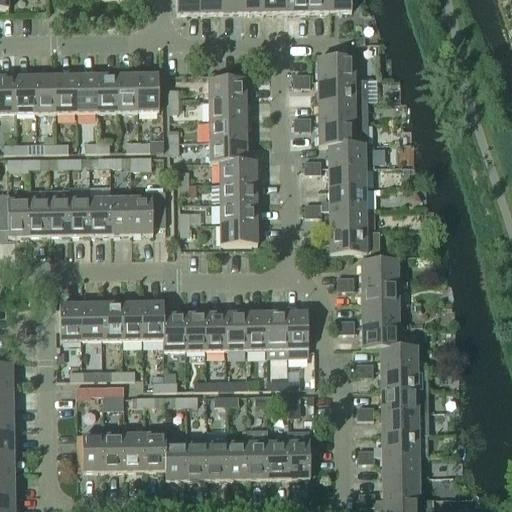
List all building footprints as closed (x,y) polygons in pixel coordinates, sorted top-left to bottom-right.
[(198,19),(197,0),(175,0),(176,19),(198,19)] [(197,0),(198,19),(220,19),(219,0),(197,0)] [(241,0),(219,0),(220,19),(241,18),(241,0)] [(262,0),(241,0),(241,18),(263,18),(262,0)] [(284,0),(262,0),(263,18),(285,18),(284,0)] [(284,0),(285,18),(306,17),(305,0),(284,0)] [(305,0),(306,17),(328,17),(327,0),(305,0)] [(327,0),(328,17),(350,17),(350,0),(327,0)] [(316,63),(316,86),(354,86),(354,87),(358,87),(358,84),(353,84),(353,63),(316,63)] [(115,80),(95,81),(96,118),(116,117),(115,80)] [(136,80),(115,80),(116,117),(136,117),(136,80)] [(157,80),(136,80),(136,117),(158,117),(157,80)] [(301,93),(300,80),(292,80),(292,93),(301,93)] [(309,80),(300,80),(301,93),(309,93),(309,80)] [(0,118),(14,119),(14,82),(0,81),(0,118)] [(34,81),(14,82),(14,119),(34,118),(34,81)] [(54,81),(34,81),(34,118),(55,118),(54,81)] [(75,81),(54,81),(55,118),(75,118),(75,81)] [(95,81),(75,81),(75,118),(96,118),(95,81)] [(207,85),(208,106),(245,106),(244,84),(207,85)] [(316,86),(317,108),(354,107),(354,87),(354,86),(316,86)] [(167,95),(168,107),(176,107),(176,95),(167,95)] [(208,106),(208,127),(245,126),(245,106),(208,106)] [(176,107),(168,107),(168,119),(177,119),(176,107)] [(317,108),(317,129),(354,129),(354,130),(359,130),(359,127),(354,127),(354,107),(317,108)] [(301,136),(301,123),(293,123),(293,136),(301,136)] [(309,123),(301,123),(301,136),(310,136),(309,123)] [(208,127),(208,147),(245,146),(245,126),(208,127)] [(317,152),(327,152),(327,151),(355,151),(355,150),(354,130),(354,129),(317,129),(317,152)] [(168,135),(168,148),(177,147),(177,135),(168,135)] [(149,148),(137,148),(137,157),(162,157),(162,145),(149,145),(149,148)] [(209,168),(218,168),(246,167),(245,146),(208,147),(209,168)] [(177,147),(168,148),(169,160),(177,160),(177,147)] [(137,157),(137,148),(125,148),(125,157),(137,157)] [(55,158),(55,149),(43,149),(43,158),(55,158)] [(67,149),(55,149),(55,158),(68,158),(67,149)] [(96,157),(96,149),(84,149),(84,158),(96,157)] [(108,149),(96,149),(96,157),(108,157),(108,149)] [(15,159),(15,150),(2,150),(3,159),(15,159)] [(27,150),(15,150),(15,159),(27,158),(27,150)] [(327,152),(327,173),(364,172),(364,174),(369,174),(369,171),(364,171),(364,150),(355,150),(355,151),(327,151),(327,152)] [(109,172),(109,163),(97,164),(97,172),(109,172)] [(121,163),(109,163),(109,172),(121,172),(121,163)] [(129,163),(129,175),(150,175),(150,163),(129,163)] [(39,164),(27,165),(27,173),(39,173),(39,164)] [(68,173),(68,164),(56,164),(56,173),(68,173)] [(80,164),(68,164),(68,173),(80,173),(80,164)] [(27,173),(27,165),(6,165),(7,177),(27,177),(27,173)] [(311,180),(311,166),(303,166),(303,180),(311,180)] [(319,166),(311,166),(311,180),(320,179),(319,166)] [(218,168),(218,188),(255,188),(255,167),(246,167),(218,168)] [(327,173),(327,194),(365,194),(364,174),(364,172),(327,173)] [(178,177),(178,189),(187,189),(187,177),(178,177)] [(218,188),(219,209),(256,208),(255,188),(218,188)] [(187,189),(178,189),(179,201),(194,201),(194,189),(187,189)] [(320,216),(328,216),(365,215),(365,217),(369,217),(369,214),(365,214),(365,194),(327,194),(328,207),(320,209),(312,210),(312,223),(320,223),(320,216)] [(28,197),(28,205),(28,241),(49,241),(48,204),(48,196),(28,197)] [(48,196),(48,204),(49,241),(69,241),(69,204),(69,196),(48,196)] [(143,203),(130,203),(130,240),(152,240),(152,232),(165,232),(164,197),(143,197),(143,203)] [(28,241),(28,205),(8,205),(8,199),(0,199),(0,234),(7,234),(7,242),(28,241)] [(110,203),(89,204),(90,241),(110,240),(110,203)] [(130,203),(110,203),(110,240),(130,240),(130,203)] [(89,204),(69,204),(69,241),(90,241),(89,204)] [(219,209),(219,229),(256,229),(256,208),(219,209)] [(312,223),(312,210),(304,210),(304,223),(312,223)] [(328,216),(328,238),(365,237),(365,217),(365,215),(328,216)] [(179,218),(179,230),(188,230),(188,218),(179,218)] [(256,229),(219,229),(219,251),(256,250),(256,229)] [(188,230),(179,230),(179,242),(188,242),(188,230)] [(365,237),(328,238),(328,250),(321,250),(321,253),(304,253),(304,260),(328,260),(379,259),(379,237),(365,237)] [(360,266),(360,289),(397,288),(397,290),(402,290),(402,287),(397,287),(397,266),(360,266)] [(344,296),(344,282),(336,283),(336,296),(344,296)] [(352,282),(344,282),(344,296),(352,295),(352,282)] [(360,289),(360,310),(398,310),(397,290),(397,288),(360,289)] [(81,346),(101,345),(101,308),(80,309),(81,346)] [(101,345),(121,345),(121,308),(101,308),(101,345)] [(121,345),(142,345),(141,308),(121,308),(121,345)] [(142,345),(162,345),(163,345),(162,319),(163,319),(163,308),(141,308),(142,345)] [(59,346),(81,346),(80,309),(59,309),(59,346)] [(360,310),(361,332),(398,332),(398,333),(402,333),(402,330),(398,330),(398,310),(360,310)] [(285,318),(286,355),(286,363),(307,362),(307,317),(285,318)] [(225,356),(245,355),(244,318),(224,319),(225,356)] [(245,355),(265,355),(265,318),(244,318),(245,355)] [(265,318),(265,355),(265,363),(286,363),(286,355),(285,318),(265,318)] [(162,357),(184,356),(183,319),(163,319),(162,319),(163,345),(162,345),(162,357)] [(184,356),(204,356),(204,319),(183,319),(184,356)] [(204,356),(225,356),(224,319),(204,319),(204,356)] [(353,325),(345,326),(345,339),(353,339),(353,325)] [(345,339),(345,326),(337,326),(337,339),(345,339)] [(361,355),(379,354),(398,353),(398,333),(398,332),(361,332),(361,355)] [(379,354),(379,375),(416,375),(416,377),(421,377),(421,373),(416,373),(416,352),(398,353),(379,354)] [(364,382),(363,369),(355,369),(355,382),(364,382)] [(372,369),(363,369),(364,382),(372,382),(372,369)] [(0,392),(12,393),(12,370),(0,370),(0,392)] [(379,375),(380,397),(417,397),(427,396),(426,376),(425,377),(425,373),(421,373),(421,377),(416,377),(416,375),(379,375)] [(122,385),(122,376),(109,377),(110,385),(122,385)] [(134,376),(122,376),(122,385),(134,385),(134,376)] [(81,386),(81,377),(68,377),(69,386),(81,386)] [(93,377),(81,377),(81,386),(93,386),(93,377)] [(245,395),(245,386),(233,387),(233,395),(245,395)] [(257,386),(245,386),(245,395),(258,395),(257,386)] [(286,395),(286,386),(274,386),(274,395),(286,395)] [(298,386),(286,386),(286,395),(298,395),(298,386)] [(176,387),(164,388),(164,396),(176,396),(176,387)] [(205,396),(205,387),(192,387),(193,396),(205,396)] [(217,387),(205,387),(205,396),(217,396),(217,387)] [(164,396),(164,388),(152,388),(152,397),(164,396)] [(114,391),(102,392),(102,400),(114,400),(114,391)] [(0,392),(0,414),(12,414),(12,393),(0,392)] [(102,400),(102,392),(90,392),(90,400),(102,400)] [(380,397),(380,419),(417,418),(427,418),(427,396),(417,397),(380,397)] [(286,401),(286,409),(299,409),(299,400),(286,401)] [(225,410),(225,401),(213,402),(213,410),(225,410)] [(237,401),(225,401),(225,410),(238,410),(237,401)] [(266,410),(266,401),(254,401),(254,410),(266,410)] [(278,401),(266,401),(266,410),(278,409),(278,401)] [(156,402),(143,403),(144,411),(156,411),(156,402)] [(185,411),(184,402),(172,402),(172,411),(185,411)] [(197,402),(184,402),(185,411),(197,411),(197,402)] [(144,411),(143,403),(131,403),(131,411),(144,411)] [(364,425),(364,412),(356,412),(356,425),(364,425)] [(372,412),(364,412),(364,425),(373,425),(372,412)] [(0,414),(0,435),(13,436),(12,414),(0,414)] [(380,419),(380,440),(417,440),(426,439),(427,439),(427,418),(417,418),(380,419)] [(0,435),(0,457),(13,457),(13,436),(0,435)] [(246,436),(246,448),(247,485),(267,484),(267,447),(266,435),(246,436)] [(287,437),(287,447),(288,484),(309,484),(308,437),(287,437)] [(103,477),(124,476),(123,439),(103,440),(103,477)] [(124,476),(144,476),(143,439),(123,439),(124,476)] [(144,476),(164,476),(165,476),(164,449),(165,449),(165,439),(143,439),(144,476)] [(373,462),(381,462),(418,461),(427,461),(426,439),(417,440),(380,440),(380,452),(372,452),(372,455),(365,455),(365,468),(373,468),(373,462)] [(82,477),(103,477),(103,440),(81,440),(82,477)] [(287,447),(267,447),(267,484),(288,484),(287,447)] [(206,448),(185,449),(186,485),(206,485),(206,448)] [(226,448),(206,448),(206,485),(227,485),(226,448)] [(246,448),(226,448),(227,485),(247,485),(246,448)] [(165,476),(164,476),(164,486),(186,485),(185,449),(165,449),(164,449),(165,476)] [(365,468),(365,455),(357,455),(357,469),(365,468)] [(0,457),(0,479),(13,479),(13,457),(0,457)] [(381,462),(381,483),(418,483),(418,463),(418,461),(381,462)] [(0,479),(0,500),(14,500),(13,479),(0,479)] [(381,483),(381,505),(419,504),(419,503),(418,483),(381,483)] [(366,511),(365,498),(357,499),(357,511),(366,511)] [(374,498),(365,498),(366,511),(374,511),(374,505),(374,498)] [(0,511),(13,511),(14,500),(0,500),(0,511)]
